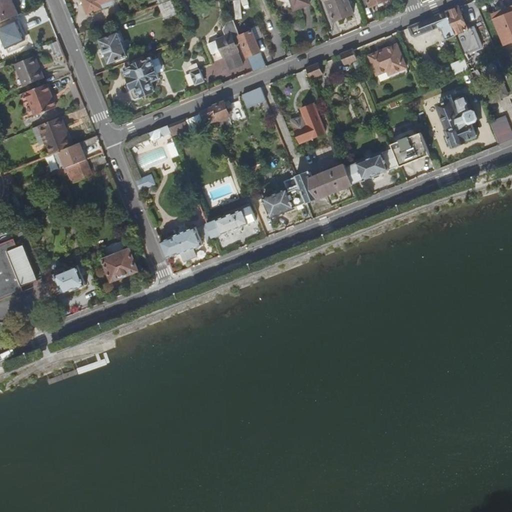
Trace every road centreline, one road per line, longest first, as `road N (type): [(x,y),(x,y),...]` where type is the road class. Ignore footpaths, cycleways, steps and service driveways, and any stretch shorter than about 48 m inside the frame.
road 1 (secondary): [(511,154),(168,288)]
road 2 (residential): [(417,14),(110,139)]
road 3 (secondary): [(168,288),(0,356)]
road 4 (residential): [(168,288),(110,139)]
road 5 (residential): [(53,0),(110,139)]
